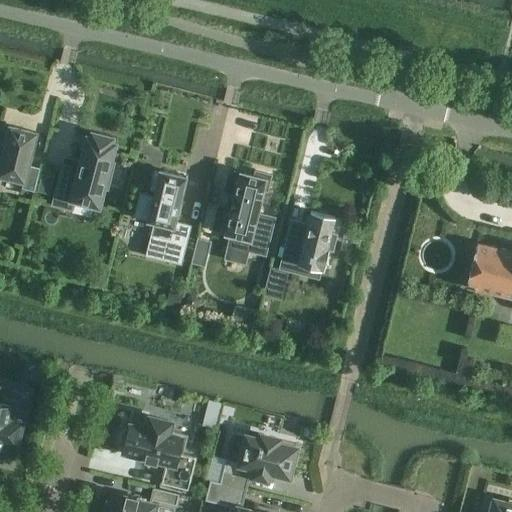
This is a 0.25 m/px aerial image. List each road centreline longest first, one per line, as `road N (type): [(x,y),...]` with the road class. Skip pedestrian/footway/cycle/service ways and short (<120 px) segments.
road 1 (unclassified): [(0,13),(511,134)]
road 2 (unknown): [(462,124),(462,185),(476,201),(511,213)]
